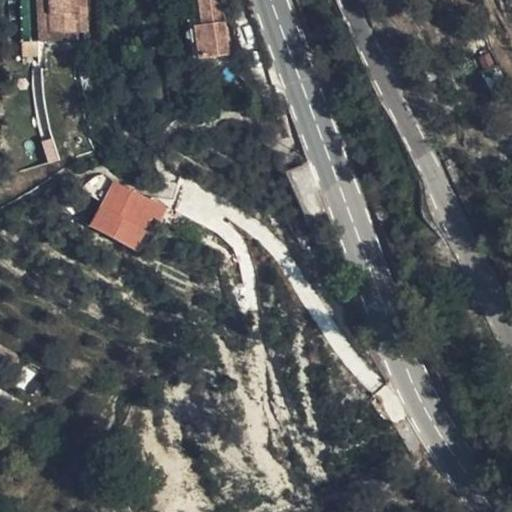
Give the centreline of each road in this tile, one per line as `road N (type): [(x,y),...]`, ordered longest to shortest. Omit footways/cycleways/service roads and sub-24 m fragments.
road 1 (primary): [(493,511),(411,382),(272,0)]
road 2 (tertiary): [(511,335),(348,0)]
